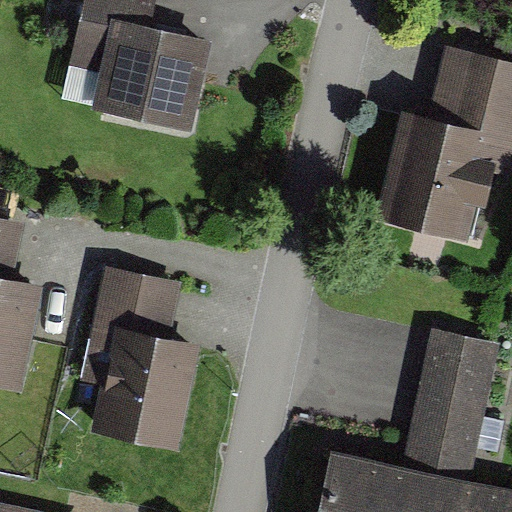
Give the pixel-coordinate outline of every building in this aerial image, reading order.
[(152,0),(87,0),(85,9),(146,25),(152,0)] [(190,127),(210,43),(117,21),(97,105),(190,127)] [(511,54),(446,40),(431,107),(511,125),(511,54)] [(413,103),(386,214),(474,236),(501,125),(413,103)] [(30,220),(0,213),(0,271),(18,276),(30,220)] [(189,277),(107,258),(94,314),(176,332),(189,277)] [(0,389),(23,394),(44,284),(0,275),(0,389)] [(181,450),(202,340),(119,324),(98,434),(181,450)] [(388,459),(330,447),(316,511),(511,511),(511,475),(457,464),(480,353),(413,340),(388,459)]
